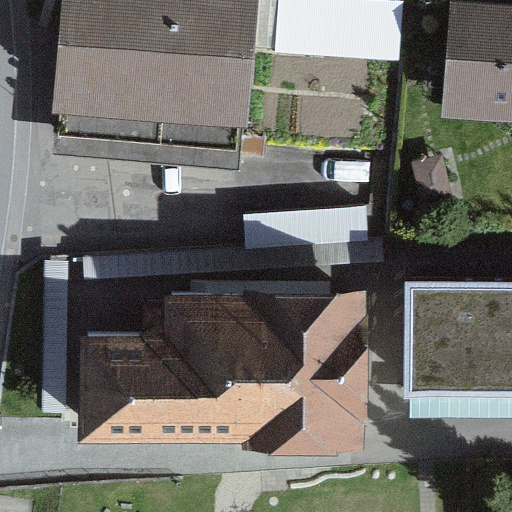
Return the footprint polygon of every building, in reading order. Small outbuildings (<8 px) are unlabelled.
[(67,0),(57,129),(236,145),(248,0),(67,0)] [(281,0),(278,47),(397,56),(401,0),(281,0)] [(511,11),(456,7),(462,10),(455,98),(511,102),(511,11)] [(511,276),(410,276),(409,380),(511,381),(511,276)] [(86,330),(85,420),(351,423),(352,293),(170,291),(170,299),(148,299),(147,331),(86,330)]
